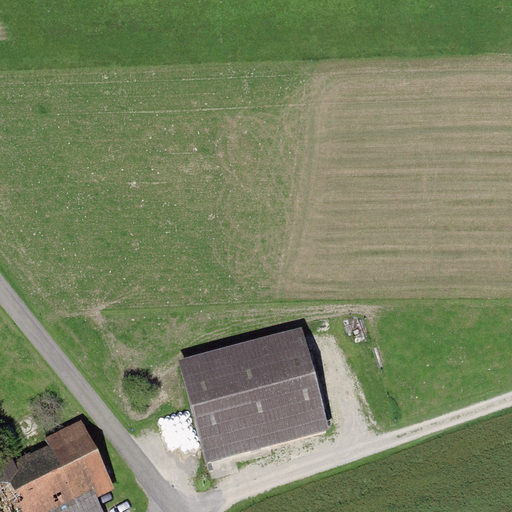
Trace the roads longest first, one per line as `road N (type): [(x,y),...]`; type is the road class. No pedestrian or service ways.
road 1 (track): [(177,511),(511,400)]
road 2 (unclassified): [(178,511),(0,288)]
